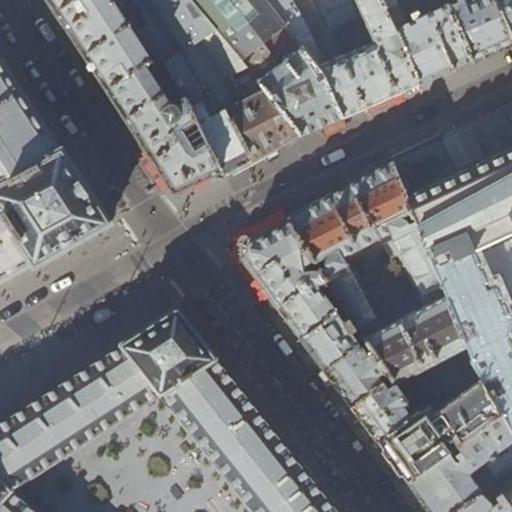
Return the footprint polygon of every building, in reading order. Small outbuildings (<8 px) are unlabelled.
[(160,53),(164,60),(166,63),(215,30),(190,0),(48,0),(77,43),(106,87),(122,77),(115,66),(120,63),(127,74),(160,53)] [(267,0),(190,0),(215,30),(241,62),(261,46),(286,25),(287,24),(267,0)] [(267,0),(287,24),(286,25),(296,38),(304,48),(322,70),(342,117),(356,111),(419,84),(403,49),(399,51),(393,37),(397,36),(380,0),(267,0)] [(473,61),(445,0),(380,0),(397,36),(403,49),(419,84),(446,72),(473,61)] [(445,0),(473,61),(498,50),(511,43),(511,38),(495,0),(468,0),(467,1),(466,0),(445,0)] [(511,0),(495,0),(511,38),(511,0)] [(296,38),(286,25),(261,46),(241,62),(245,66),(264,89),(301,134),(308,131),(342,117),(322,70),(304,48),(282,65),(274,57),(296,38)] [(241,62),(215,30),(166,63),(185,99),(226,176),(227,175),(232,173),(295,138),(301,134),(264,89),(237,102),(224,77),(245,66),(241,62)] [(158,64),(164,60),(160,53),(127,74),(130,79),(125,82),(122,77),(106,87),(128,121),(173,192),(208,176),(225,176),(226,176),(185,99),(178,104),(174,101),(172,102),(170,103),(168,100),(177,94),(168,80),(158,85),(149,71),(158,66),(158,64)] [(61,145),(59,147),(0,56),(0,281),(31,265),(32,267),(111,222),(61,145)] [(511,102),(457,130),(393,162),(423,234),(422,234),(476,367),(503,411),(511,425),(511,102)] [(286,219),(327,281),(331,286),(344,305),(366,338),(391,375),(415,413),(476,367),(422,234),(423,234),(393,162),(341,190),(286,219)] [(315,282),(327,281),(286,219),(245,241),(242,256),(275,301),(302,336),(344,305),(331,286),(323,291),(315,282)] [(340,511),(269,422),(176,305),(119,338),(120,341),(0,418),(0,511),(340,511)] [(366,338),(344,305),(302,336),(306,342),(325,368),(366,338)] [(391,375),(366,338),(325,368),(337,384),(351,404),(391,375)] [(457,445),(503,411),(476,367),(415,413),(378,441),(398,468),(408,480),(449,450),(457,445)] [(415,413),(391,375),(351,404),(365,422),(378,441),(415,413)] [(481,457),(511,433),(511,425),(503,411),(457,445),(463,455),(456,460),(449,450),(408,480),(423,501),(430,511),(450,511),(480,490),(491,481),(511,467),(511,466),(511,442),(485,462),(481,457)] [(511,511),(511,491),(507,495),(503,490),(498,493),(502,499),(494,504),(483,493),(487,491),(487,492),(494,486),(491,481),(480,490),(450,511),(511,511)]
